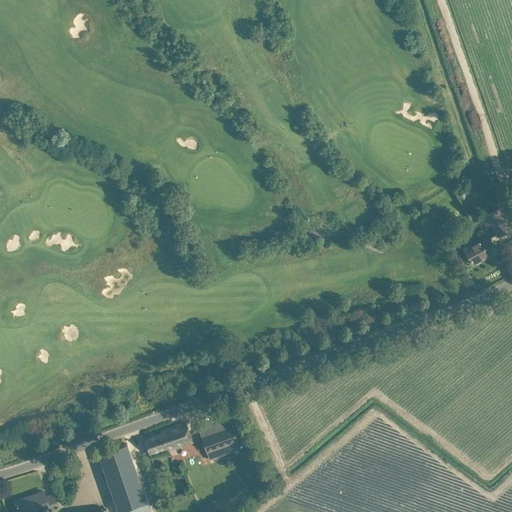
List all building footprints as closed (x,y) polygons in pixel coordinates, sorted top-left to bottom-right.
[(498,207),(485,215),(480,217),(484,224),(489,221),(498,236),(511,228),(505,217),(510,215),(507,210),(502,213),(499,207),(498,207)] [(173,216),(167,218),(169,224),(175,222),(173,216)] [(464,248),(468,255),(473,264),(482,259),(481,257),(495,249),(496,251),(497,251),(492,242),(488,235),(464,248)] [(197,425),(209,459),(241,448),(229,414),(197,425)] [(192,440),(189,431),(186,422),(161,430),(162,432),(144,438),(149,452),(165,447),(166,449),(192,440)] [(127,443),(98,453),(101,463),(118,511),(150,511),(147,501),(127,443)] [(182,463),(172,467),(175,474),(185,470),(182,463)] [(59,507),(54,494),(46,497),(44,491),(29,496),(30,497),(25,499),(24,498),(15,501),(18,511),(37,511),(49,508),(50,510),(59,507)] [(212,501),(202,509),(204,511),(218,511),(220,511),(212,501)]
